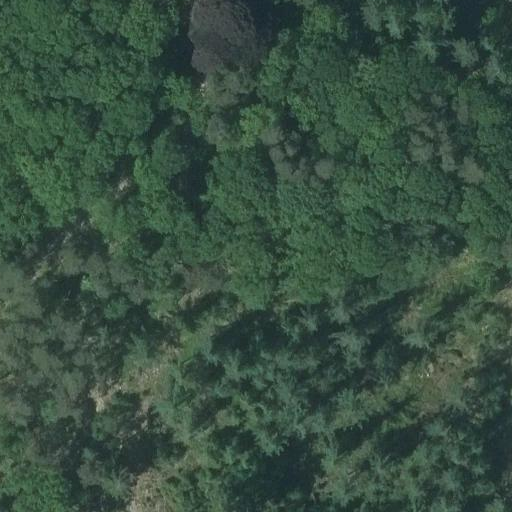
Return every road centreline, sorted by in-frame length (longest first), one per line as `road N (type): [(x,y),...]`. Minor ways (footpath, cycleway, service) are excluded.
road 1 (track): [(511,125),(319,59),(263,69),(188,108)]
road 2 (track): [(188,108),(177,138),(140,181),(62,226),(0,277)]
